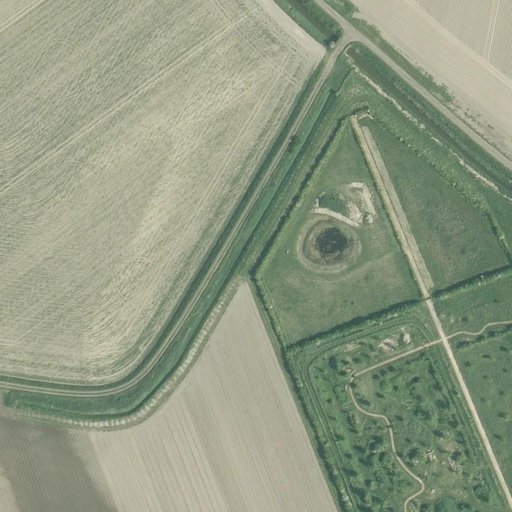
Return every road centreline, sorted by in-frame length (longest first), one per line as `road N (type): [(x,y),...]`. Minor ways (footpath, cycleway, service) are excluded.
road 1 (track): [(0,384),(102,394),(141,375),(250,210),(350,30)]
road 2 (unclassified): [(511,167),(318,0)]
